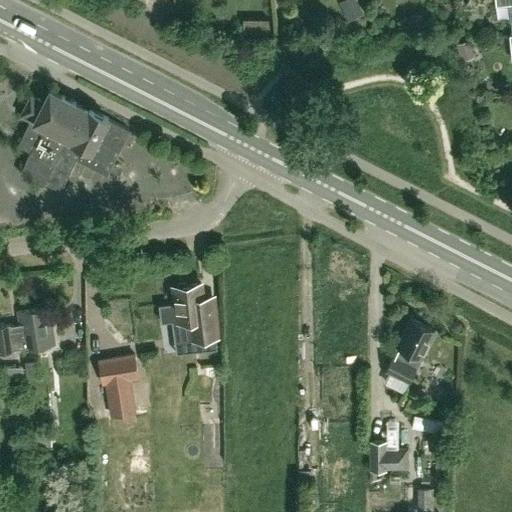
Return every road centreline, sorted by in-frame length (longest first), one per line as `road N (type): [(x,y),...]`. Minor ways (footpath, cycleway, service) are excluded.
road 1 (unclassified): [(0,249),(193,225),(218,209),(253,149)]
road 2 (track): [(319,183),(306,209),(313,470)]
road 3 (secondary): [(511,281),(253,149)]
road 4 (secondary): [(253,149),(5,23)]
